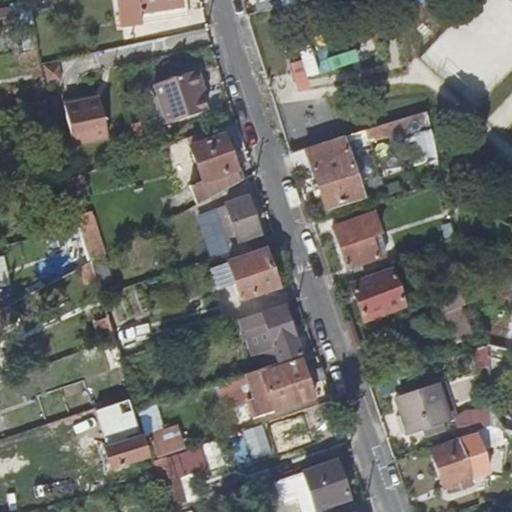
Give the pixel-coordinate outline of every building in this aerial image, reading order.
[(12,23),(12,27),(34,23),(31,5),(29,0),(25,0),(8,3),(9,8),(12,23)] [(116,0),(120,28),(141,24),(139,13),(181,8),(179,0),(116,0)] [(187,17),(184,0),(179,0),(181,8),(139,13),(141,24),(187,17)] [(256,0),(259,11),(308,1),(307,0),(256,0)] [(9,8),(0,9),(0,24),(12,23),(9,8)] [(193,73),(199,98),(204,96),(197,72),(193,73)] [(203,113),(199,98),(193,73),(142,85),(152,126),(203,113)] [(64,106),(83,101),(82,97),(63,101),(64,106)] [(98,98),(83,101),(64,106),(73,147),(108,139),(98,98)] [(43,116),(41,101),(10,106),(13,122),(43,116)] [(372,141),(408,130),(429,123),(426,112),(368,130),(372,141)] [(411,138),(431,132),(429,123),(408,130),(411,138)] [(223,136),(220,127),(186,139),(190,149),(223,136)] [(203,183),(235,171),(223,136),(190,149),(203,183)] [(290,155),(296,171),(311,166),(326,209),(363,197),(349,154),(352,153),(347,137),(290,155)] [(209,198),(239,183),(235,171),(203,183),(209,198)] [(87,195),(81,176),(65,181),(68,191),(71,201),(87,195)] [(259,236),(247,200),(214,210),(225,246),(259,236)] [(370,236),(379,232),(373,215),(345,223),(346,226),(332,230),(346,270),(379,259),(377,256),(370,236)] [(386,253),(379,232),(370,236),(377,256),(386,253)] [(264,252),(228,263),(240,300),(276,289),(264,252)] [(91,263),(81,269),(85,283),(95,280),(91,263)] [(404,306),(391,272),(352,286),(364,320),(404,306)] [(446,310),(463,303),(457,289),(439,297),(446,310)] [(283,308),(239,323),(250,359),(256,357),(261,371),(300,358),(283,308)] [(94,324),(101,346),(114,340),(108,320),(94,324)] [(114,340),(101,346),(104,353),(117,349),(114,340)] [(261,371),(259,372),(267,396),(277,394),(282,410),(313,399),(300,358),(261,371)] [(450,420),(436,382),(396,397),(410,435),(450,420)] [(501,423),(511,426),(511,403),(511,407),(504,406),(501,423)] [(489,426),(488,406),(467,414),(473,432),(489,426)] [(241,415),(246,432),(271,424),(265,407),(241,415)] [(472,432),(453,438),(455,442),(429,450),(442,488),(468,479),(458,448),(475,442),(472,432)] [(314,511),(319,511),(348,501),(337,465),(303,475),(314,511)] [(176,466),(160,469),(172,511),(175,511),(188,508),(176,466)]
